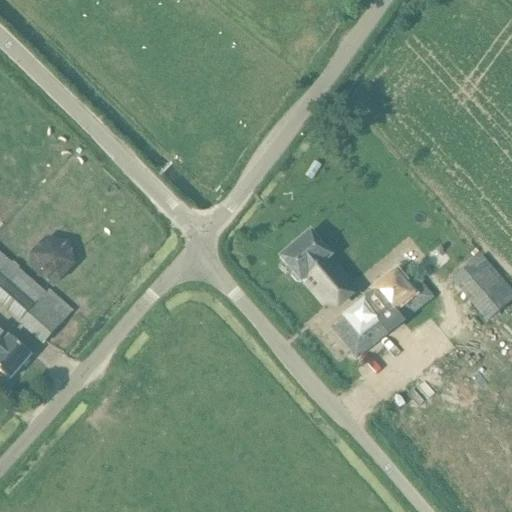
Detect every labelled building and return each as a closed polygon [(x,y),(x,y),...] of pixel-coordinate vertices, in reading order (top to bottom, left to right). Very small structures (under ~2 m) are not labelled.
[(455,233),(426,249),(439,272),(468,255),(455,233)] [(280,260),(301,284),(303,283),(325,309),(352,285),(330,260),(331,258),(310,234),(280,260)] [(69,244),(46,240),(29,256),(36,279),(59,284),(75,267),(69,244)] [(511,285),(478,246),(455,266),(511,333),(511,285)] [(0,310),(18,326),(43,347),(73,312),(49,291),(46,294),(0,253),(0,310)] [(433,299),(408,269),(336,328),(359,357),(433,299)] [(0,373),(10,382),(31,358),(9,339),(0,331),(0,373)]
